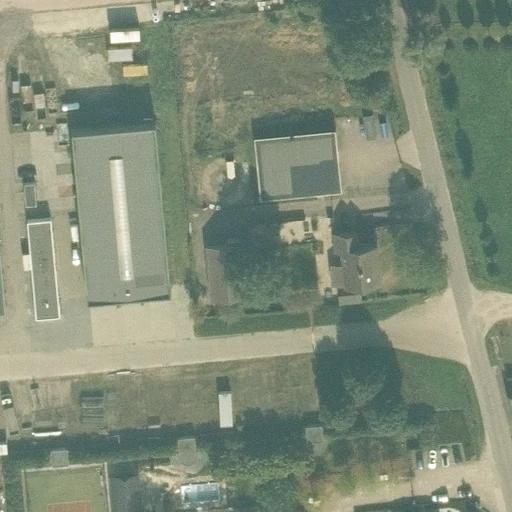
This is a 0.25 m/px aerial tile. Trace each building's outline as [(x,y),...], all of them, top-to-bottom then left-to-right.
[(72,128),(87,297),(171,289),(156,120),(72,128)] [(254,135),(260,197),(341,189),(335,127),(254,135)] [(24,182),(26,204),(36,203),(34,181),(24,182)] [(31,265),(36,316),(59,313),(50,217),(27,219),(30,251),(22,252),(23,266),(31,265)] [(336,249),(342,248),(345,282),(379,279),(376,243),(359,245),(358,230),(334,232),(336,249)] [(241,242),(207,245),(212,296),(246,292),(241,242)] [(322,423),(306,425),(307,441),(323,439),(322,423)] [(177,451),(177,452),(177,453),(179,458),(184,461),(189,463),(194,460),(197,456),(198,451),(198,449),(195,449),(194,435),(178,437),(179,450),(177,451)] [(68,447),(50,448),(52,464),(69,463),(69,462),(68,447)] [(142,511),(140,471),(110,473),(112,511),(142,511)]
